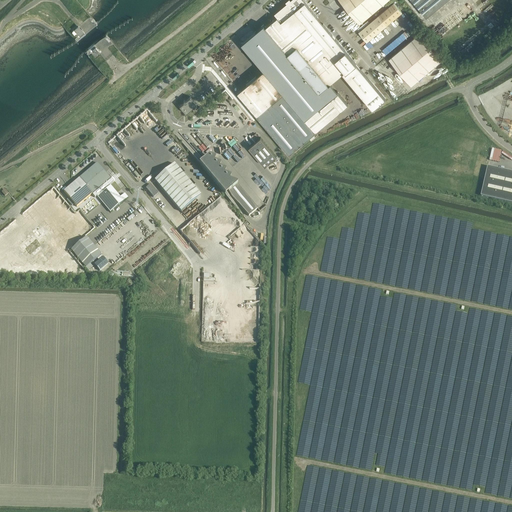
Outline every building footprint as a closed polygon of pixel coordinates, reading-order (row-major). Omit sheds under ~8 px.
[(342,73),(355,62),(305,2),(303,0),(290,0),(275,14),(277,17),(265,26),(319,91),(328,84),(342,73)] [(339,0),(359,23),(387,0),(339,0)] [(412,0),(426,16),(445,0),(412,0)] [(358,32),(367,42),(402,12),(393,2),(358,32)] [(82,24),(76,29),(82,36),(88,31),(82,24)] [(389,59),(411,85),(442,59),(419,33),(389,59)] [(385,98),(355,62),(342,73),(373,109),(385,98)] [(263,73),(239,94),(288,154),(340,114),(331,101),(306,119),(263,73)] [(338,92),(331,97),(341,110),(348,104),(338,92)] [(196,104),(190,97),(185,100),(184,100),(183,100),(183,101),(183,102),(179,106),(185,113),(196,104)] [(198,134),(196,135),(207,148),(209,146),(198,134)] [(248,147),(264,166),(276,156),(260,137),(248,147)] [(248,216),(257,209),(236,183),(229,181),(231,177),(224,175),(226,171),(219,168),(220,165),(214,162),(215,159),(208,156),(199,164),(225,195),(228,192),(248,216)] [(97,163),(63,192),(76,207),(94,192),(97,196),(101,194),(112,207),(127,197),(124,194),(119,196),(112,185),(114,183),(97,163)] [(126,166),(139,181),(141,179),(128,164),(126,166)] [(155,181),(180,212),(200,195),(174,164),(155,181)] [(511,171),(488,167),(482,194),(511,200),(511,171)] [(158,194),(150,184),(145,188),(153,198),(158,194)] [(51,188),(28,206),(33,212),(38,208),(40,210),(43,207),(44,210),(46,210),(47,215),(45,216),(44,222),(42,224),(45,228),(52,222),(51,220),(51,213),(48,208),(51,208),(47,202),(47,199),(49,199),(49,203),(53,202),(53,195),(56,195),(57,196),(59,194),(58,192),(54,193),(53,188),(51,188)] [(72,224),(85,212),(81,207),(77,210),(65,197),(51,210),(54,214),(57,211),(60,214),(63,212),(64,213),(63,215),(72,224)] [(130,208),(123,214),(127,219),(134,213),(130,208)] [(47,229),(44,232),(50,238),(53,235),(47,229)] [(35,243),(35,242),(41,237),(36,231),(30,237),(31,238),(35,243)] [(35,243),(31,238),(30,239),(29,237),(24,241),(24,240),(22,242),(18,246),(23,252),(27,248),(34,256),(41,249),(35,242),(35,243)] [(86,237),(70,250),(85,268),(101,255),(86,237)] [(260,262),(260,250),(250,250),(251,262),(260,262)] [(108,263),(103,257),(94,265),(99,271),(108,263)]
